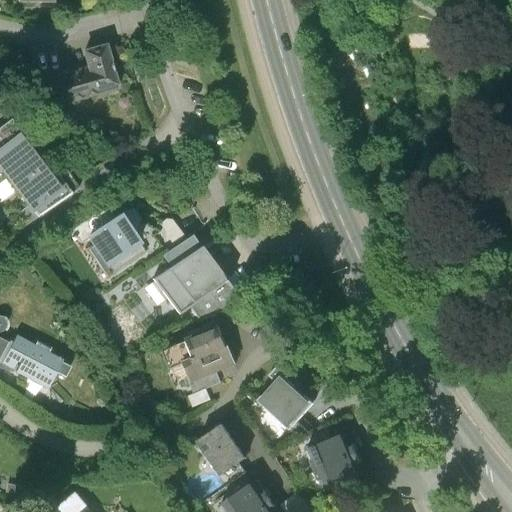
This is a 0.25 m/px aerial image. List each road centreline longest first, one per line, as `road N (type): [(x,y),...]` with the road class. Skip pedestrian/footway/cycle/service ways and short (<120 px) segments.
road 1 (residential): [(419,480),(393,479),(342,391),(284,350),(263,353),(247,367),(222,407),(184,432),(141,446),(57,445),(0,408)]
road 2 (primary): [(345,232),(417,372),(467,448)]
road 3 (primary): [(265,0),(345,232)]
road 4 (residential): [(188,132),(0,258)]
road 5 (residential): [(188,132),(233,222),(252,240),(310,244),(345,232)]
road 6 (residential): [(150,17),(52,33),(0,28)]
road 7 (residential): [(150,17),(188,132)]
